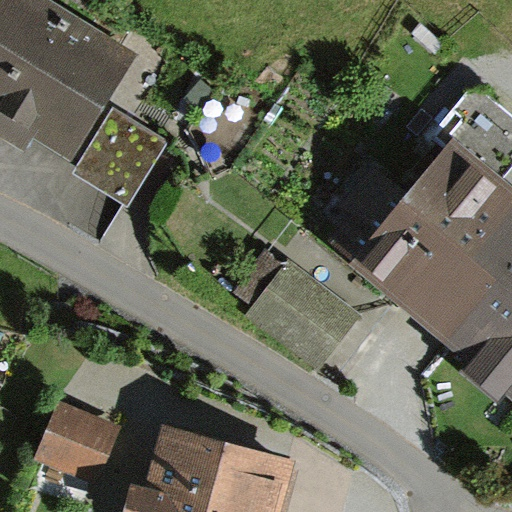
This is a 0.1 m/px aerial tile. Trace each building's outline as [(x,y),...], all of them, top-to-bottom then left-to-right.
[(116,53),(32,0),(14,0),(0,23),(0,106),(5,97),(19,106),(12,117),(68,152),(101,101),(90,94),(116,53)] [(345,245),(388,280),(427,233),(442,246),(493,184),(511,160),(511,119),(483,95),(443,144),(450,150),(409,200),(393,187),(345,245)] [(162,144),(115,115),(79,171),(127,201),(162,144)] [(511,200),(493,184),(442,246),(493,288),(511,264),(511,200)] [(454,334),(493,288),(442,246),(427,233),(388,280),(454,334)] [(358,314),(292,260),(250,310),(316,365),(358,314)] [(511,264),(493,288),(454,334),(483,358),(491,348),(511,365),(511,371),(507,378),(511,381),(511,264)] [(114,430),(63,409),(43,455),(94,476),(114,430)] [(167,434),(145,511),(274,511),(287,467),(167,434)]
